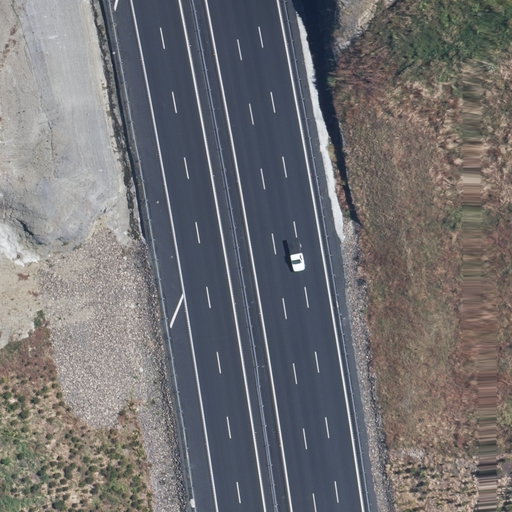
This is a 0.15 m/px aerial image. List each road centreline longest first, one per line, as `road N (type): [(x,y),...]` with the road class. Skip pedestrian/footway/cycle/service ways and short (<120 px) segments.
road 1 (motorway): [(243,511),(154,0)]
road 2 (motorway): [(238,0),(325,511)]
